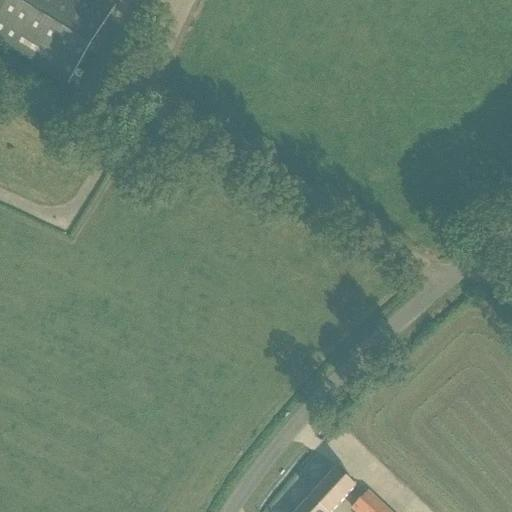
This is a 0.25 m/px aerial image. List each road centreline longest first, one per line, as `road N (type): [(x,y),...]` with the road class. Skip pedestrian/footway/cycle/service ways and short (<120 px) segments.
road 1 (unclassified): [(442,270),(135,93),(75,207),(37,213),(0,196)]
road 2 (unclassified): [(215,511),(282,415),(442,270)]
